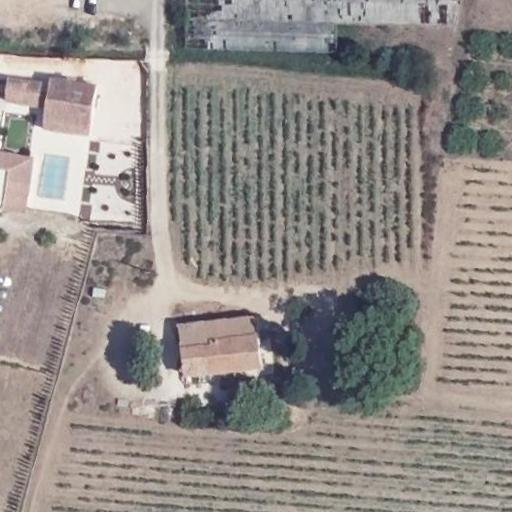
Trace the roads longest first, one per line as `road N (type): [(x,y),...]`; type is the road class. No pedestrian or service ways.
road 1 (track): [(154,65),(404,83),(419,104),(432,278)]
road 2 (track): [(163,236),(168,288),(151,323),(150,366),(163,391),(195,407),(234,407),(293,371),(293,332),(263,300),(216,297)]
road 3 (track): [(263,300),(368,279),(432,278),(423,394),(511,403)]
road 4 (track): [(33,511),(56,410),(92,384),(150,366)]
